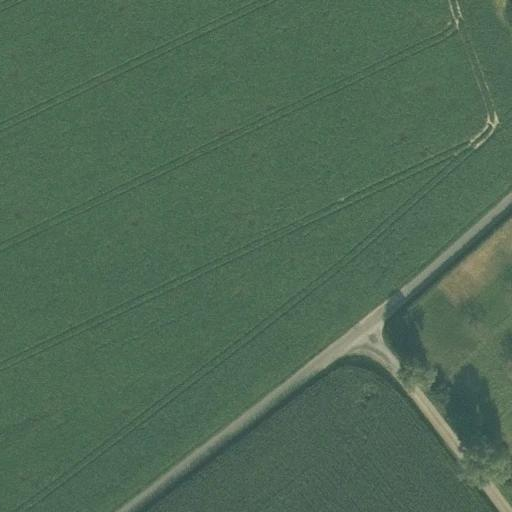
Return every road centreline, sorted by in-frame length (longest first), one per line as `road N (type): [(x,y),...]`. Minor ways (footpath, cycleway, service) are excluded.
road 1 (residential): [(511,199),(364,328),(124,511)]
road 2 (track): [(364,328),(509,511)]
